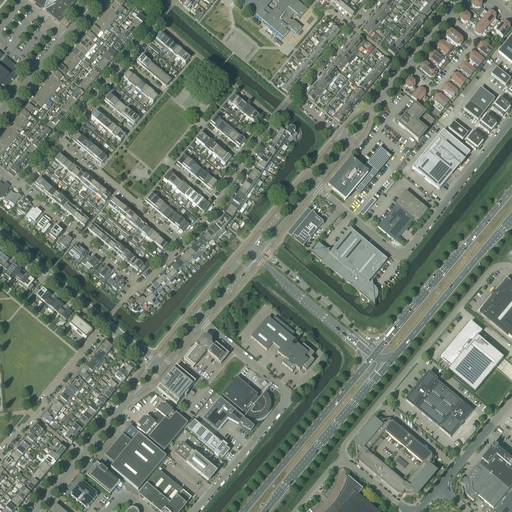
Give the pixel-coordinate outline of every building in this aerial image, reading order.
[(68,12),(77,0),(31,0),(42,8),(45,11),(59,22),(68,12)] [(193,8),(197,4),(191,0),(188,0),(187,3),(193,8)] [(307,9),(296,0),(239,0),(239,1),(283,38),(284,38),(290,30),(296,35),(302,28),(293,21),(292,21),(290,19),(294,15),(299,20),(308,9),(307,9)] [(343,11),(349,4),(345,0),(339,7),(343,11)] [(434,10),(438,6),(431,0),(428,4),(434,10)] [(484,11),(481,8),(482,7),(481,3),(478,0),(475,0),(472,4),(472,7),(474,9),(471,12),(478,18),(484,11)] [(124,9),(122,7),(115,1),(111,6),(121,14),(124,9)] [(391,12),(394,7),(387,2),(384,6),(391,12)] [(193,8),(187,3),(183,7),(190,13),(193,8)] [(348,14),(353,7),(349,4),(343,11),(348,14)] [(431,14),(434,10),(428,4),(424,8),(431,14)] [(121,14),(111,6),(108,10),(117,18),(121,14)] [(391,12),(384,6),(380,10),(387,16),(391,12)] [(352,18),(357,11),(353,7),(348,14),(352,18)] [(427,18),(431,14),(424,8),(421,13),(427,18)] [(117,18),(108,10),(104,14),(114,22),(117,18)] [(387,16),(380,10),(377,14),(384,20),(387,16)] [(496,18),(495,14),(492,12),(489,12),(487,14),(484,11),(478,18),(492,30),(498,22),(495,20),(496,18)] [(470,23),(472,25),(478,18),(471,12),(468,15),(467,14),(463,15),(460,17),(461,21),(464,24),(468,24),(469,22),(470,23)] [(114,22),(104,14),(101,18),(110,26),(114,22)] [(146,20),(139,14),(136,19),(142,24),(146,20)] [(384,20),(377,14),(373,18),(380,24),(384,20)] [(426,20),(419,14),(416,19),(422,24),(426,20)] [(110,26),(101,18),(97,22),(107,30),(110,26)] [(380,24),(373,18),(370,22),(377,28),(380,24)] [(492,30),(478,18),(472,25),(476,28),(474,29),(475,33),(478,35),(482,35),(483,34),(486,37),(492,30)] [(142,24),(136,19),(132,23),(139,29),(142,24)] [(422,24),(416,19),(412,22),(419,28),(422,24)] [(107,30),(97,22),(94,26),(100,32),(103,35),(107,30)] [(377,28),(370,22),(367,27),(373,32),(377,28)] [(419,28),(412,22),(409,27),(416,32),(419,28)] [(510,30),(509,26),(506,23),(502,24),(501,25),(498,22),(492,30),(502,38),(510,30)] [(139,29),(132,23),(129,27),(135,33),(139,29)] [(340,32),(338,30),(339,29),(334,24),(329,30),(330,30),(336,36),(340,32)] [(100,32),(94,26),(90,31),(97,36),(100,32)] [(135,33),(129,27),(125,31),(132,37),(135,33)] [(370,37),(373,32),(367,27),(363,31),(370,37)] [(416,32),(409,27),(405,31),(412,37),(416,32)] [(336,36),(330,30),(326,35),(333,40),(336,36)] [(128,41),(132,37),(125,31),(122,35),(128,41)] [(412,37),(405,31),(402,35),(409,41),(412,37)] [(96,38),(89,32),(86,36),(92,42),(96,38)] [(463,44),(462,40),(452,32),(449,32),(446,35),(446,39),(448,40),(445,43),(452,49),(455,46),(456,47),(460,47),(463,44)] [(160,43),(166,37),(162,33),(154,42),(155,43),(158,46),(160,43)] [(128,41),(122,35),(118,40),(125,45),(128,41)] [(333,40),(326,35),(323,39),(329,44),(333,40)] [(409,41),(402,35),(399,39),(405,45),(409,41)] [(511,35),(498,52),(498,53),(511,64),(511,35)] [(92,42),(86,36),(82,40),(92,49),(95,44),(92,42)] [(164,47),(170,40),(166,37),(160,43),(164,46),(164,47)] [(365,42),(358,37),(354,41),(361,47),(365,42)] [(326,49),(329,44),(323,39),(319,43),(326,49)] [(405,45),(399,39),(395,43),(402,49),(405,45)] [(92,49),(82,40),(78,45),(88,53),(92,49)] [(125,45),(118,40),(115,44),(122,49),(125,45)] [(169,50),(174,44),(170,40),(164,47),(164,46),(162,48),(163,50),(164,49),(168,51),(169,50)] [(361,47),(354,41),(351,45),(358,51),(361,47)] [(402,49),(395,43),(393,41),(389,45),(391,47),(398,53),(402,49)] [(443,60),(452,49),(445,43),(444,42),(440,42),(437,45),(438,49),(439,50),(436,54),(443,60)] [(323,53),(326,49),(319,43),(316,47),(323,53)] [(479,51),(477,54),(484,61),(493,50),(484,43),(480,43),(478,46),(478,50),(479,51)] [(122,49),(115,44),(111,48),(118,54),(122,49)] [(173,54),(178,47),(174,44),(169,50),(172,53),(173,54)] [(88,53),(78,45),(75,49),(85,57),(88,53)] [(358,51),(351,45),(348,49),(354,55),(356,57),(360,53),(358,51)] [(177,57),(183,50),(178,47),(173,54),(172,53),(170,55),(172,57),(174,55),(177,57)] [(323,53),(316,47),(312,51),(319,57),(323,53)] [(395,57),(398,53),(391,47),(388,52),(395,57)] [(85,57),(75,49),(72,53),(81,61),(85,57)] [(117,55),(110,49),(106,54),(113,60),(117,55)] [(354,55),(348,49),(344,53),(353,61),(356,57),(354,55)] [(181,61),(187,54),(183,50),(177,57),(180,60),(181,61)] [(316,61),(319,57),(312,51),(309,55),(316,61)] [(443,60),(436,54),(435,52),(431,53),(429,56),(429,60),(430,61),(428,64),(435,70),(443,60)] [(19,74),(14,70),(17,67),(6,58),(5,59),(3,57),(4,56),(0,53),(0,86),(2,85),(5,87),(11,80),(13,81),(19,74)] [(81,61),(72,53),(68,57),(78,65),(81,61)] [(353,61),(344,53),(341,58),(348,63),(347,63),(350,65),(353,61)] [(484,61),(477,54),(475,53),(472,54),(469,57),(469,61),(471,62),(468,65),(475,71),(484,61)] [(113,60),(106,54),(103,58),(110,64),(113,60)] [(185,64),(191,57),(187,54),(181,61),(180,60),(178,62),(180,64),(182,61),(185,64)] [(316,61),(309,55),(305,59),(312,65),(316,61)] [(141,67),(147,60),(143,56),(137,63),(141,67)] [(78,65),(68,57),(65,61),(74,69),(78,65)] [(106,68),(110,64),(103,58),(99,62),(106,68)] [(348,63),(341,58),(337,62),(344,67),(347,63),(348,63)] [(386,68),(390,63),(383,58),(379,62),(386,68)] [(312,65),(305,59),(302,64),(309,69),(312,65)] [(145,70),(151,63),(150,63),(150,62),(147,60),(141,67),(145,70)] [(149,73),(155,67),(152,64),(153,62),(152,60),(150,62),(150,63),(151,63),(145,70),(149,73)] [(74,69),(65,61),(61,66),(68,71),(71,74),(74,69)] [(103,72),(106,68),(99,62),(96,66),(103,72)] [(344,67),(337,62),(334,66),(340,72),(344,67)] [(386,68),(379,62),(376,66),(383,72),(386,68)] [(436,71),(435,70),(428,64),(426,63),(422,63),(420,66),(420,70),(430,78),(434,78),(436,75),(436,71)] [(309,69),(302,64),(298,68),(305,73),(309,69)] [(467,81),(475,71),(468,65),(467,64),(463,64),(460,67),(461,71),(462,72),(459,75),(458,74),(467,81)] [(68,71),(61,66),(57,70),(64,75),(68,71)] [(103,72),(96,66),(92,70),(99,76),(103,72)] [(383,72),(376,66),(372,70),(379,76),(383,72)] [(153,77),(159,70),(158,69),(155,67),(149,73),(153,77)] [(158,80),(163,73),(160,71),(162,69),(160,67),(158,69),(159,70),(153,77),(158,80)] [(305,73),(298,68),(295,72),(302,78),(305,73)] [(339,73),(332,68),(329,72),(336,78),(339,73)] [(505,87),(506,86),(509,88),(506,92),(511,97),(511,84),(510,86),(507,84),(511,80),(496,68),(491,75),(505,87)] [(96,80),(99,76),(92,70),(89,75),(96,80)] [(376,80),(379,76),(372,70),(369,74),(376,80)] [(63,77),(56,71),(53,75),(60,81),(63,77)] [(128,82),(134,75),(129,72),(124,79),(128,82)] [(302,78),(295,72),(291,76),(298,82),(302,78)] [(336,78),(329,72),(325,76),(332,82),(336,78)] [(162,84),(167,77),(167,76),(163,73),(158,80),(162,84)] [(166,87),(172,81),(168,78),(170,76),(168,74),(167,76),(167,77),(162,84),(166,87)] [(372,84),(376,80),(369,74),(366,79),(372,84)] [(458,92),(467,81),(458,74),(454,75),(452,78),(452,81),(453,83),(451,86),(458,92)] [(63,83),(60,81),(53,75),(49,80),(59,88),(63,83)] [(92,84),(96,80),(89,75),(85,79),(92,84)] [(132,86),(138,79),(134,75),(128,82),(131,85),(132,86)] [(298,82),(291,76),(288,80),(295,86),(298,82)] [(332,82),(325,76),(322,80),(329,86),(332,82)] [(92,84),(85,79),(82,83),(89,88),(92,84)] [(135,91),(142,82),(138,79),(132,86),(131,85),(129,87),(131,89),(133,86),(136,89),(134,91),(135,91)] [(372,84),(366,79),(362,83),(369,88),(372,84)] [(59,88),(49,80),(46,84),(55,92),(59,88)] [(295,86),(288,80),(284,84),(291,90),(295,86)] [(329,86),(322,80),(318,84),(325,90),(329,86)] [(411,98),(418,89),(417,91),(414,88),(415,87),(415,83),(412,80),(408,81),(405,84),(406,87),(407,88),(404,92),(411,98)] [(365,93),(369,88),(362,83),(360,81),(357,85),(359,87),(358,87),(365,93)] [(140,93),(146,86),(142,82),(135,91),(138,94),(140,92),(140,93)] [(85,93),(89,88),(82,83),(78,87),(85,93)] [(55,92),(46,84),(42,88),(52,96),(55,92)] [(291,90),(284,84),(281,89),(288,94),(291,90)] [(325,90),(318,84),(315,89),(322,94),(325,90)] [(458,92),(451,86),(449,85),(445,85),(443,88),(443,92),(445,93),(442,96),(449,102),(458,92)] [(144,96),(150,89),(146,86),(140,93),(140,92),(138,94),(139,95),(141,93),(144,96)] [(52,96),(42,88),(39,92),(48,100),(52,96)] [(360,98),(364,94),(357,88),(354,93),(360,98)] [(480,88),(469,102),(484,114),(493,102),(496,105),(492,109),(502,117),(510,107),(500,99),(497,103),(494,101),(495,100),(480,88)] [(84,94),(77,89),(74,93),(80,99),(84,94)] [(149,99),(154,93),(150,89),(144,96),(148,99),(149,99)] [(322,94),(315,89),(311,93),(318,98),(322,94)] [(422,107),(428,99),(424,97),(426,95),(425,91),(422,89),(418,89),(411,98),(422,107)] [(149,100),(153,103),(158,97),(159,97),(161,94),(156,90),(154,93),(149,99),(148,99),(146,101),(148,102),(149,100)] [(357,102),(360,98),(354,93),(352,91),(348,95),(357,102)] [(48,100),(39,92),(35,96),(45,104),(48,100)] [(80,99),(74,93),(70,97),(77,103),(80,99)] [(318,98),(311,93),(308,97),(315,103),(318,98)] [(233,105),(239,98),(235,94),(228,102),(233,105)] [(109,105),(114,98),(110,95),(104,102),(109,105)] [(354,107),(357,102),(348,95),(345,99),(347,101),(354,107)] [(440,113),(449,102),(442,96),(441,95),(437,95),(434,98),(435,102),(436,103),(433,107),(440,113)] [(45,104),(35,96),(32,100),(42,108),(45,104)] [(77,103),(70,97),(67,101),(73,107),(77,103)] [(113,109),(118,102),(118,101),(114,98),(109,105),(113,109)] [(237,109),(243,101),(239,98),(233,105),(237,109)] [(117,112),(123,105),(119,103),(121,100),(119,99),(118,101),(118,102),(113,109),(117,112)] [(42,108),(32,100),(28,105),(35,110),(38,113),(42,108)] [(73,107),(67,101),(63,105),(70,111),(73,107)] [(241,112),(248,105),(243,101),(237,109),(241,112)] [(350,111),(354,107),(347,101),(343,105),(350,111)] [(484,114),(469,102),(463,110),(478,121),(479,120),(482,123),(479,126),(489,134),(497,124),(487,116),(483,121),(480,118),(484,114)] [(35,110),(28,105),(25,109),(32,114),(35,110)] [(70,111),(63,105),(60,109),(67,115),(70,111)] [(121,116),(127,109),(126,108),(123,105),(117,112),(121,116)] [(245,116),(252,108),(248,105),(241,112),(245,116)] [(347,115),(350,111),(343,105),(340,109),(347,115)] [(418,141),(434,122),(415,105),(398,125),(418,141)] [(125,119),(131,112),(128,109),(129,107),(128,106),(126,108),(127,109),(121,116),(125,119)] [(249,119),(256,112),(252,108),(245,116),(249,119)] [(67,115),(60,109),(56,114),(63,119),(67,115)] [(343,119),(347,115),(340,109),(336,113),(343,119)] [(30,116),(24,110),(20,114),(27,120),(30,116)] [(95,121),(101,114),(97,111),(91,117),(95,121)] [(129,123),(135,116),(134,115),(131,112),(125,119),(129,123)] [(254,123),(260,115),(256,112),(249,119),(254,123)] [(132,128),(139,119),(136,116),(138,114),(136,113),(134,115),(135,116),(129,123),(128,125),(132,128)] [(340,123),(343,119),(336,113),(333,118),(340,123)] [(30,122),(27,120),(20,114),(17,119),(26,127),(30,122)] [(63,119),(56,114),(53,118),(60,123),(63,119)] [(100,124),(105,118),(101,114),(95,121),(99,124),(100,124)] [(214,128),(221,120),(216,116),(210,124),(214,128)] [(60,123),(53,118),(49,122),(56,128),(60,123)] [(104,128),(110,121),(105,118),(100,124),(99,124),(97,126),(99,127),(100,125),(104,128)] [(26,127),(17,119),(13,123),(23,131),(26,127)] [(218,131),(225,123),(221,120),(214,128),(218,131)] [(108,131),(114,124),(110,121),(104,128),(107,131),(108,131)] [(56,128),(49,122),(46,126),(53,132),(56,128)] [(469,139),(465,143),(475,151),(483,141),(473,133),(470,137),(467,135),(468,134),(453,122),(448,129),(463,141),(466,137),(469,139)] [(23,131),(13,123),(10,127),(19,135),(23,131)] [(222,135),(229,127),(225,123),(218,131),(222,135)] [(112,135),(118,128),(114,124),(108,131),(107,131),(105,133),(107,134),(109,132),(112,135)] [(295,129),(294,129),(288,124),(283,131),(288,135),(290,137),(292,138),(295,133),(295,132),(295,131),(295,130),(295,129)] [(19,135),(10,127),(6,131),(16,139),(19,135)] [(226,138),(233,130),(229,127),(222,135),(226,138)] [(48,138),(51,133),(45,128),(41,132),(48,138)] [(116,138),(122,131),(118,128),(112,135),(115,138),(115,137),(116,138)] [(231,142),(237,134),(233,130),(226,138),(231,142)] [(283,131),(281,130),(278,135),(287,141),(290,137),(288,135),(283,131)] [(16,139),(6,131),(3,135),(12,143),(16,139)] [(120,142),(126,135),(122,131),(116,138),(115,137),(115,138),(114,140),(115,141),(117,139),(120,142)] [(443,131),(412,169),(438,191),(470,153),(443,131)] [(48,138),(41,132),(37,136),(44,142),(48,138)] [(200,144),(207,136),(202,133),(196,141),(200,144)] [(76,144),(82,137),(78,134),(72,140),(76,144)] [(235,145),(241,137),(237,134),(231,142),(235,145)] [(12,143),(3,135),(0,138),(0,139),(9,147),(12,143)] [(287,141),(278,135),(275,139),(284,145),(287,141)] [(41,146),(44,142),(37,136),(34,140),(41,146)] [(205,148),(211,140),(207,136),(200,144),(205,148)] [(80,147),(86,141),(85,140),(82,137),(76,144),(80,147)] [(239,149),(246,141),(241,137),(235,145),(239,149)] [(85,151),(90,144),(87,141),(89,139),(87,138),(85,140),(86,141),(80,147),(85,151)] [(9,147),(0,139),(0,147),(5,152),(9,147)] [(284,145),(275,139),(272,144),(281,150),(284,145)] [(37,150),(41,146),(34,140),(30,144),(37,150)] [(209,151),(215,143),(211,140),(205,148),(209,151)] [(213,155),(219,147),(215,143),(209,151),(213,155)] [(37,150),(30,144),(27,149),(34,154),(37,150)] [(89,154),(94,148),(94,147),(90,144),(85,151),(89,154)] [(281,150),(272,144),(269,148),(278,154),(281,150)] [(93,158),(99,151),(95,148),(97,146),(95,145),(94,147),(94,148),(89,154),(93,158)] [(217,158),(223,150),(219,147),(213,155),(217,158)] [(278,154),(269,148),(266,153),(275,159),(278,154)] [(354,190),(360,195),(391,157),(380,148),(363,168),(352,159),(350,161),(348,163),(347,164),(345,166),(342,168),(340,171),(338,173),(337,176),(335,178),(328,187),(330,188),(345,201),(354,190)] [(34,154),(27,149),(24,153),(30,159),(34,154)] [(97,161),(103,155),(102,154),(103,152),(100,149),(99,151),(93,158),(97,161)] [(221,161),(227,154),(223,150),(217,158),(221,161)] [(101,165),(107,158),(104,155),(105,153),(104,152),(103,152),(102,154),(103,155),(97,161),(101,165)] [(27,163),(30,159),(24,153),(20,157),(27,163)] [(275,159),(266,153),(263,157),(272,163),(275,159)] [(59,164),(65,158),(61,154),(55,161),(59,164)] [(225,165),(232,157),(227,154),(221,161),(225,165)] [(182,166),(188,159),(184,155),(176,164),(180,168),(182,166)] [(23,167),(27,163),(20,157),(17,161),(23,167)] [(272,163),(263,157),(260,162),(267,166),(269,168),(272,163)] [(63,168),(69,161),(65,158),(59,164),(63,168)] [(186,170),(192,162),(188,159),(182,166),(186,170)] [(23,167),(17,161),(13,165),(20,171),(23,167)] [(68,171),(73,165),(69,161),(63,168),(68,171)] [(190,173),(196,166),(192,162),(186,170),(190,173)] [(267,166),(260,162),(257,166),(264,171),(267,166)] [(20,171),(13,165),(10,169),(16,175),(20,171)] [(72,175),(77,168),(73,165),(68,171),(72,175)] [(194,177),(201,169),(196,166),(190,173),(194,177)] [(264,171),(257,166),(254,171),(261,175),(264,171)] [(75,180),(82,172),(77,168),(72,175),(70,177),(75,180)] [(198,180),(205,173),(201,169),(194,177),(198,180)] [(261,175),(254,171),(251,175),(258,180),(261,175)] [(78,184),(80,182),(86,175),(82,172),(75,180),(78,184)] [(168,183),(174,175),(170,172),(164,179),(168,183)] [(203,184),(209,176),(205,173),(198,180),(203,184)] [(84,185),(90,179),(86,175),(80,182),(84,185)] [(172,186),(179,179),(174,175),(168,183),(172,186)] [(258,180),(251,175),(248,180),(257,186),(260,181),(258,180)] [(207,187),(213,179),(209,176),(203,184),(207,187)] [(39,189),(44,182),(40,179),(34,185),(39,189)] [(87,191),(88,189),(94,182),(90,179),(84,185),(83,187),(87,191)] [(176,190),(183,182),(179,179),(172,186),(176,190)] [(211,191),(217,183),(213,179),(207,187),(211,191)] [(257,186),(248,180),(245,184),(252,189),(254,190),(257,186)] [(43,193),(50,184),(45,181),(44,182),(39,189),(43,193)] [(8,191),(6,190),(7,189),(8,189),(10,186),(6,183),(3,185),(0,182),(0,198),(0,199),(1,199),(2,199),(8,191)] [(93,192),(98,185),(94,182),(88,189),(93,192)] [(180,193),(187,186),(183,182),(176,190),(180,193)] [(381,195),(388,187),(384,183),(377,192),(381,195)] [(47,196),(53,189),(54,188),(50,184),(43,193),(47,196)] [(252,189),(245,184),(242,189),(249,193),(252,189)] [(97,196),(102,189),(98,185),(93,192),(91,194),(95,198),(97,196)] [(185,197),(191,189),(187,186),(180,193),(185,197)] [(51,199),(57,193),(53,189),(47,196),(51,199)] [(101,199),(107,192),(102,189),(97,196),(101,199)] [(189,200),(195,193),(191,189),(185,197),(189,200)] [(249,193),(242,189),(239,193),(246,198),(249,193)] [(55,203),(62,195),(58,191),(57,193),(51,199),(55,203)] [(14,206),(22,197),(18,193),(16,195),(11,192),(4,201),(8,204),(10,202),(14,206)] [(111,196),(107,192),(101,199),(105,203),(111,196)] [(417,224),(428,210),(405,192),(394,205),(396,206),(378,229),(395,243),(395,242),(397,240),(413,221),(417,224)] [(193,204),(199,196),(195,193),(189,200),(193,204)] [(248,199),(246,198),(239,193),(236,198),(245,204),(248,199)] [(149,205),(156,197),(152,194),(145,202),(149,205)] [(59,206),(65,200),(66,198),(62,195),(55,203),(59,206)] [(197,207),(204,200),(199,196),(193,204),(197,207)] [(154,209),(160,201),(156,197),(149,205),(154,209)] [(359,213),(363,216),(376,201),(372,197),(359,213)] [(245,204),(236,198),(233,202),(242,208),(245,204)] [(27,208),(30,203),(28,201),(27,200),(24,199),(22,201),(20,203),(17,207),(17,208),(17,210),(18,211),(20,212),(21,211),(25,214),(29,210),(27,208)] [(111,211),(118,202),(114,199),(108,205),(113,209),(111,210),(111,211)] [(64,210),(69,203),(65,200),(59,206),(64,210)] [(209,206),(210,204),(210,205),(204,200),(197,207),(203,213),(205,212),(206,210),(208,208),(209,206)] [(158,212),(164,204),(160,201),(154,209),(158,212)] [(115,214),(122,206),(118,202),(111,211),(115,214)] [(242,208),(233,202),(230,207),(237,212),(239,213),(242,208)] [(68,213),(75,205),(73,207),(69,203),(64,210),(68,213)] [(162,216),(168,208),(164,204),(158,212),(162,216)] [(72,217),(77,210),(79,208),(75,205),(68,213),(72,217)] [(121,216),(127,209),(122,206),(115,214),(116,214),(115,214),(119,218),(121,216)] [(237,212),(230,207),(227,211),(234,216),(237,212)] [(166,219),(172,211),(168,208),(162,216),(166,219)] [(35,222),(42,213),(36,209),(34,212),(32,210),(26,216),(29,219),(30,218),(35,222)] [(125,219),(131,213),(127,209),(121,216),(125,219)] [(303,247),(323,224),(324,224),(315,217),(310,216),(311,214),(306,209),(306,210),(307,210),(288,234),(287,233),(304,248),(304,247),(303,247)] [(76,220),(82,214),(77,210),(72,217),(76,220)] [(170,222),(177,215),(172,211),(166,219),(170,222)] [(234,216),(227,211),(224,216),(231,220),(234,216)] [(128,225),(129,223),(135,216),(131,213),(125,219),(123,221),(128,225)] [(80,224),(86,217),(82,214),(76,220),(80,224)] [(84,227),(90,221),(90,220),(90,219),(90,218),(90,217),(87,215),(86,217),(80,224),(84,227)] [(174,226),(181,218),(177,215),(170,222),(174,226)] [(47,226),(51,221),(45,216),(37,225),(43,230),(41,232),(44,234),(49,228),(47,226)] [(133,226),(139,220),(135,216),(129,223),(133,226)] [(231,220),(224,216),(220,222),(218,223),(219,223),(218,223),(222,227),(225,223),(228,225),(227,225),(228,225),(231,220)] [(178,229),(185,222),(181,218),(174,226),(178,229)] [(139,228),(143,223),(139,220),(133,226),(134,226),(132,228),(136,231),(139,228)] [(92,234),(98,227),(100,225),(95,221),(93,223),(88,230),(92,234)] [(183,233),(187,228),(189,225),(185,222),(178,229),(183,233)] [(140,235),(142,233),(147,227),(143,223),(139,228),(136,231),(140,235)] [(226,227),(227,226),(228,225),(227,225),(228,225),(225,223),(222,227),(218,223),(219,223),(218,223),(214,227),(222,235),(226,231),(224,229),(226,227)] [(49,235),(56,240),(63,232),(62,231),(61,229),(60,230),(56,227),(52,231),(50,230),(46,235),(48,237),(49,235)] [(96,237),(102,231),(98,227),(92,234),(96,237)] [(146,237),(151,230),(147,227),(142,233),(146,237)] [(222,235),(214,227),(210,231),(218,239),(222,235)] [(368,283),(387,260),(350,229),(330,253),(328,252),(330,250),(326,251),(319,244),(312,252),(308,252),(321,263),(322,263),(359,294),(359,295),(375,308),(374,302),(377,300),(377,299),(378,297),(378,296),(378,295),(379,295),(379,294),(379,293),(378,293),(377,292),(377,291),(376,290),(376,289),(375,288),(373,286),(372,281),(370,284),(368,283)] [(150,240),(156,234),(151,230),(146,237),(150,240)] [(100,241),(106,234),(102,231),(96,237),(100,241)] [(218,239),(210,231),(206,235),(214,243),(218,239)] [(104,244),(112,236),(110,237),(106,234),(100,241),(104,244)] [(154,244),(160,237),(156,234),(150,240),(154,244)] [(214,243),(206,235),(202,238),(208,245),(212,241),(214,243)] [(70,244),(73,240),(67,236),(65,239),(63,237),(57,244),(60,246),(61,245),(66,249),(68,245),(69,246),(70,244)] [(109,248),(116,239),(112,236),(104,244),(109,248)] [(158,247),(164,240),(160,237),(154,244),(158,247)] [(208,245),(202,238),(198,242),(205,248),(208,245)] [(113,251),(118,244),(114,241),(116,239),(109,248),(113,251)] [(163,251),(168,244),(164,240),(158,247),(163,251)] [(205,248),(198,242),(195,246),(202,254),(206,250),(205,249),(205,248)] [(117,254),(122,248),(118,244),(113,251),(117,254)] [(80,259),(86,252),(79,247),(78,248),(75,246),(69,254),(73,257),(75,254),(80,259)] [(202,254),(195,246),(191,250),(199,258),(202,254)] [(121,258),(127,251),(122,248),(117,254),(121,258)] [(199,258),(191,250),(187,253),(193,260),(195,262),(199,258)] [(125,261),(131,255),(127,251),(121,258),(125,261)] [(193,260),(187,253),(183,257),(189,263),(193,260)] [(129,265),(135,258),(131,255),(125,261),(129,265)] [(93,268),(98,261),(93,257),(91,259),(88,256),(81,263),(89,270),(91,267),(93,268)] [(189,263),(183,257),(179,261),(185,267),(189,263)] [(9,266),(7,264),(9,261),(8,260),(5,258),(0,263),(0,268),(2,270),(3,269),(5,270),(9,266)] [(133,268),(139,262),(135,258),(129,265),(133,268)] [(185,267),(179,261),(175,265),(181,271),(185,267)] [(142,272),(146,267),(139,262),(133,268),(138,272),(139,270),(142,272)] [(9,278),(18,268),(14,265),(11,268),(9,266),(5,270),(7,272),(5,275),(9,278)] [(181,271),(175,265),(171,269),(177,275),(181,271)] [(111,275),(109,273),(111,271),(106,267),(104,269),(101,266),(96,272),(102,278),(99,281),(103,285),(111,275)] [(21,276),(19,275),(22,271),(18,268),(9,278),(13,282),(16,279),(18,281),(21,276)] [(177,275),(171,269),(167,272),(173,279),(177,275)] [(173,279),(167,272),(164,276),(171,284),(175,280),(173,279)] [(23,287),(30,278),(26,275),(23,278),(21,276),(18,281),(20,282),(19,284),(23,287)] [(171,284),(164,276),(160,280),(166,286),(170,282),(171,284)] [(35,288),(32,285),(34,282),(30,278),(23,287),(27,291),(28,289),(30,291),(32,290),(33,291),(35,288)] [(124,286),(122,285),(125,282),(124,281),(124,282),(122,280),(120,282),(118,280),(116,282),(111,279),(107,283),(116,291),(117,291),(119,288),(121,289),(124,286)] [(511,283),(506,279),(495,293),(494,292),(493,294),(493,295),(479,312),(511,339),(511,338),(511,339),(511,338),(511,283)] [(156,284),(162,290),(166,286),(160,280),(156,284)] [(162,290),(156,284),(152,287),(159,295),(163,291),(162,290)] [(160,295),(159,295),(152,287),(148,291),(154,297),(156,299),(160,295)] [(40,301),(47,292),(44,290),(42,292),(41,291),(40,292),(37,289),(35,292),(36,293),(34,295),(37,297),(36,298),(40,301)] [(157,300),(156,299),(154,297),(148,291),(150,293),(144,299),(149,305),(150,305),(151,305),(152,305),(153,304),(157,300)] [(51,301),(49,299),(51,296),(47,292),(40,301),(43,305),(42,306),(45,308),(51,301)] [(144,299),(141,296),(135,302),(142,309),(148,304),(149,305),(144,299)] [(52,312),(60,303),(55,299),(53,303),(51,301),(45,308),(47,310),(48,309),(52,312)] [(142,309),(135,302),(129,308),(134,313),(134,314),(135,314),(136,314),(137,314),(138,313),(142,309)] [(63,311),(61,310),(64,306),(60,303),(52,312),(56,315),(57,314),(59,316),(63,311)] [(65,322),(72,313),(69,311),(67,313),(66,312),(65,313),(63,311),(59,316),(61,317),(60,319),(65,322)] [(92,330),(89,327),(87,327),(86,326),(85,326),(86,324),(84,322),(83,324),(82,323),(81,322),(80,321),(78,318),(76,317),(75,318),(73,320),(73,321),(69,326),(85,340),(90,335),(93,332),(92,332),(93,331),(92,330)] [(291,337),(294,333),(275,317),(272,321),(268,317),(251,338),(267,351),(274,342),(281,348),(277,353),(285,359),(282,364),(292,372),(296,368),(300,371),(302,368),(306,371),(314,361),(311,358),(314,354),(303,345),(301,348),(297,345),(296,347),(292,344),(295,340),(291,337)] [(482,332),(470,322),(441,358),(452,367),(448,371),(475,394),(504,359),(477,337),(482,332)] [(60,330),(69,337),(71,334),(63,327),(60,330)] [(193,369),(207,353),(205,337),(203,337),(199,341),(200,346),(198,348),(196,346),(183,360),(193,369)] [(229,355),(216,344),(214,347),(212,345),(211,340),(208,337),(205,337),(207,353),(221,365),(229,355)] [(113,348),(106,342),(103,346),(112,354),(113,353),(111,351),(113,348)] [(112,354),(103,346),(99,350),(106,357),(109,354),(111,355),(112,354)] [(106,357),(99,350),(96,355),(105,362),(106,361),(104,359),(106,357)] [(101,366),(105,362),(96,355),(92,359),(101,366)] [(101,366),(92,359),(89,363),(98,371),(101,366)] [(136,367),(129,361),(126,364),(124,362),(123,364),(132,371),(136,367)] [(98,371),(89,363),(85,367),(92,373),(95,370),(97,372),(98,371)] [(132,371),(123,364),(122,365),(124,367),(122,370),(129,376),(132,371)] [(176,405),(196,382),(176,366),(168,376),(169,377),(167,380),(166,379),(157,389),(176,405)] [(92,373),(85,367),(82,371),(91,379),(92,378),(90,376),(92,373)] [(126,380),(129,376),(122,370),(119,372),(117,371),(116,372),(126,380)] [(91,379),(82,371),(78,376),(87,383),(91,379)] [(122,384),(126,380),(116,372),(115,373),(117,375),(115,378),(122,384)] [(473,411),(429,374),(418,387),(417,386),(416,388),(417,388),(406,401),(450,438),(461,425),(462,426),(463,424),(462,424),(473,411)] [(86,385),(77,377),(73,381),(83,389),(86,385)] [(119,388),(122,384),(115,378),(113,381),(111,379),(109,380),(119,388)] [(257,397),(258,395),(237,378),(236,378),(222,395),(243,413),(244,412),(247,414),(245,416),(246,416),(248,417),(249,418),(251,419),(253,419),(254,419),(256,419),(258,419),(260,419),(261,418),(263,418),(265,417),(266,415),(267,414),(268,413),(269,411),(270,409),(271,408),(271,406),(271,404),(271,402),(270,400),(270,399),(269,397),(268,396),(267,394),(265,393),(267,392),(266,391),(259,399),(257,397)] [(115,392),(119,388),(109,380),(108,382),(110,383),(108,386),(115,392)] [(83,389),(73,381),(70,385),(77,391),(79,393),(83,389)] [(77,391),(70,385),(67,389),(76,397),(77,396),(75,394),(77,391)] [(115,392),(108,386),(106,389),(104,387),(103,389),(112,396),(115,392)] [(76,397),(67,389),(63,394),(70,400),(73,397),(75,398),(76,397)] [(112,396),(103,389),(101,390),(103,392),(101,394),(108,400),(112,396)] [(70,400),(63,394),(60,398),(69,405),(70,404),(68,402),(70,400)] [(103,406),(107,402),(100,396),(97,399),(95,397),(94,398),(103,406)] [(69,405),(60,398),(56,402),(63,408),(66,405),(68,407),(69,405)] [(100,410),(103,406),(94,398),(93,400),(95,402),(93,404),(100,410)] [(244,419),(220,399),(203,420),(217,432),(228,419),(239,425),(242,428),(242,427),(251,432),(254,427),(247,421),(244,419)] [(63,408),(56,402),(53,406),(62,414),(63,412),(61,411),(63,408)] [(96,414),(100,410),(93,404),(90,407),(88,405),(87,407),(96,414)] [(188,423),(183,419),(164,404),(163,406),(161,405),(156,411),(157,412),(154,416),(178,435),(188,423)] [(62,414),(53,406),(49,410),(56,416),(59,413),(61,415),(62,414)] [(93,419),(96,414),(87,407),(86,408),(88,410),(86,413),(93,419)] [(56,416),(49,410),(46,414),(55,422),(56,421),(54,419),(56,416)] [(90,423),(93,419),(86,413),(83,415),(81,414),(80,415),(90,423)] [(55,422),(46,414),(42,419),(49,425),(52,422),(54,423),(55,422)] [(86,427),(90,423),(80,415),(79,416),(81,418),(79,421),(86,427)] [(178,435),(154,416),(151,420),(147,417),(145,419),(144,418),(138,426),(139,427),(137,429),(164,452),(178,435)] [(83,431),(86,427),(79,421),(77,424),(75,422),(73,423),(83,431)] [(222,444),(207,431),(195,421),(187,430),(198,438),(215,453),(214,454),(218,457),(219,456),(223,459),(230,451),(226,448),(227,447),(223,443),(222,444)] [(360,438),(356,442),(357,454),(357,453),(358,452),(360,454),(358,457),(359,462),(376,476),(384,466),(371,455),(369,453),(369,451),(371,448),(381,436),(383,433),(384,434),(385,433),(386,433),(388,435),(401,446),(408,437),(409,438),(410,436),(409,435),(405,432),(393,421),(387,422),(385,425),(383,423),(384,421),(373,422),(362,435),(360,438)] [(79,435),(83,431),(73,423),(72,425),(74,426),(72,429),(79,435)] [(46,433),(41,429),(43,428),(39,425),(37,426),(36,425),(33,430),(42,437),(46,433)] [(123,435),(132,442),(139,434),(140,433),(130,425),(122,435),(123,435)] [(76,439),(79,435),(72,429),(70,432),(68,430),(66,432),(76,439)] [(42,437),(33,430),(29,434),(37,440),(39,437),(41,439),(42,437)] [(72,444),(76,439),(66,432),(65,433),(67,435),(65,438),(72,444)] [(37,440),(29,434),(26,438),(35,446),(36,444),(34,443),(37,440)] [(166,457),(139,434),(132,442),(123,435),(122,435),(122,434),(122,435),(123,435),(119,440),(116,443),(112,448),(149,478),(166,457)] [(35,446),(26,438),(23,442),(30,448),(32,445),(34,447),(35,446)] [(389,470),(381,480),(398,495),(403,494),(405,491),(407,493),(406,495),(418,494),(417,494),(421,489),(423,486),(434,474),(435,474),(434,462),(433,462),(433,463),(432,464),(430,462),(432,459),(432,454),(419,443),(415,440),(414,439),(414,440),(413,441),(413,442),(406,450),(419,461),(421,463),(421,465),(422,465),(419,468),(409,480),(407,483),(406,482),(405,483),(404,483),(402,481),(389,470)] [(30,448),(23,442),(19,446),(28,454),(29,453),(27,451),(30,448)] [(216,471),(183,443),(175,454),(208,481),(216,471)] [(493,509),(511,486),(511,455),(510,458),(497,447),(498,447),(494,443),(490,447),(491,448),(481,460),(482,461),(476,468),(475,467),(465,479),(464,479),(464,480),(463,480),(462,481),(462,482),(462,483),(463,484),(464,485),(465,495),(473,502),(478,496),(493,509)] [(66,450),(59,444),(57,447),(55,446),(54,447),(63,455),(66,450)] [(28,454),(19,446),(16,450),(23,456),(25,454),(27,455),(28,454)] [(63,455),(54,447),(53,448),(55,450),(52,453),(59,459),(63,455)] [(149,478),(112,448),(105,456),(104,455),(105,456),(114,464),(111,468),(138,491),(149,478)] [(23,456),(16,450),(12,455),(21,462),(22,461),(20,459),(23,456)] [(59,459),(52,453),(50,456),(48,454),(47,455),(56,463),(59,459)] [(21,462),(12,455),(9,459),(16,465),(18,462),(20,464),(21,462)] [(56,463),(47,455),(46,457),(48,458),(45,461),(52,467),(56,463)] [(16,465),(9,459),(5,463),(14,470),(16,469),(14,468),(16,465)] [(49,471),(52,467),(45,461),(43,464),(41,462),(40,464),(49,471)] [(14,470),(5,463),(2,467),(9,473),(11,470),(13,472),(14,470)] [(120,483),(108,472),(101,466),(97,463),(87,476),(110,495),(120,483)] [(46,475),(49,471),(40,464),(39,465),(41,467),(38,469),(46,475)] [(42,480),(46,475),(38,469),(36,472),(34,471),(33,472),(42,480)] [(39,484),(42,480),(33,472),(32,473),(34,475),(31,478),(39,484)] [(179,511),(191,498),(187,494),(160,472),(144,491),(155,501),(152,505),(160,511),(179,511)] [(377,511),(358,495),(363,490),(348,477),(348,475),(347,478),(346,481),(345,483),(344,486),(343,489),(342,491),(341,494),(339,497),(337,500),(336,502),(334,505),(332,507),(330,509),(328,511),(327,511),(377,511)] [(39,484),(31,478),(29,480),(27,479),(26,480),(35,488),(39,484)] [(35,488),(26,480),(25,482),(27,483),(24,486),(32,492),(35,488)] [(98,496),(96,495),(97,493),(83,482),(82,483),(80,482),(71,493),(72,495),(71,496),(85,508),(87,506),(88,508),(98,496)] [(32,495),(23,488),(21,486),(18,490),(29,499),(32,495)] [(29,499),(18,490),(14,494),(25,503),(29,499)] [(511,511),(511,494),(510,493),(495,511),(494,511),(511,511)] [(25,503),(14,494),(16,496),(14,499),(12,497),(11,499),(20,506),(23,502),(25,503)] [(20,506),(11,499),(10,500),(12,501),(9,504),(16,510),(20,506)]
